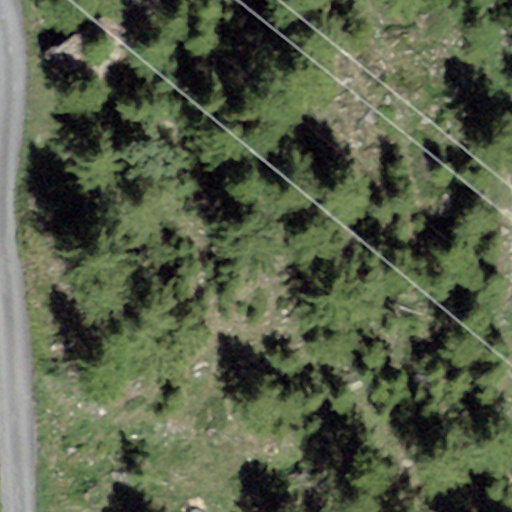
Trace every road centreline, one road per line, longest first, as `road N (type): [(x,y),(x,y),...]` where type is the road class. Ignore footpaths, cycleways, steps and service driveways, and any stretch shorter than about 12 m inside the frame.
road 1 (unclassified): [(15,511),(0,181)]
road 2 (unclassified): [(0,169),(8,73),(0,17)]
